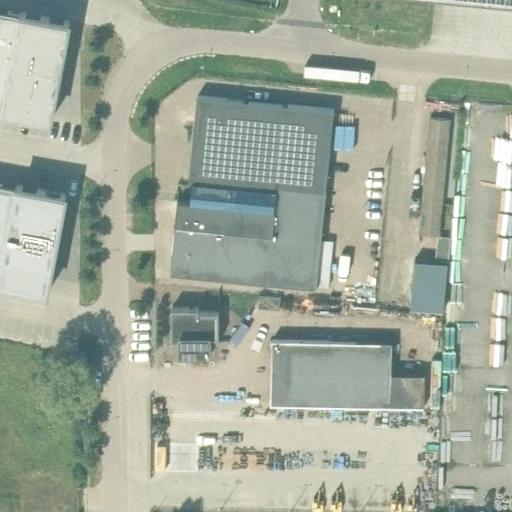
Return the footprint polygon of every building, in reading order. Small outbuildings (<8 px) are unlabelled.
[(2,110),(51,119),(70,21),(21,12),(20,13),(0,9),(0,108),(2,109),(2,110)] [(178,199),(170,273),(316,288),(317,286),(329,287),(333,239),(321,238),(334,108),(198,95),(189,181),(196,182),(194,201),(178,199)] [(430,117),(428,137),(419,231),(438,233),(448,139),(450,119),(430,117)] [(17,186),(0,182),(0,283),(48,292),(66,194),(17,185),(17,186)] [(414,308),(447,311),(452,263),(419,260),(414,308)] [(189,307),(172,307),(172,339),(180,339),(180,351),(179,351),(179,353),(211,353),(211,351),(211,339),(219,339),(219,311),(198,311),(198,307),(189,307)] [(391,405),(391,373),(392,341),(272,339),(271,403),(291,403),(391,405)] [(425,374),(391,373),(391,405),(425,406),(425,374)]
